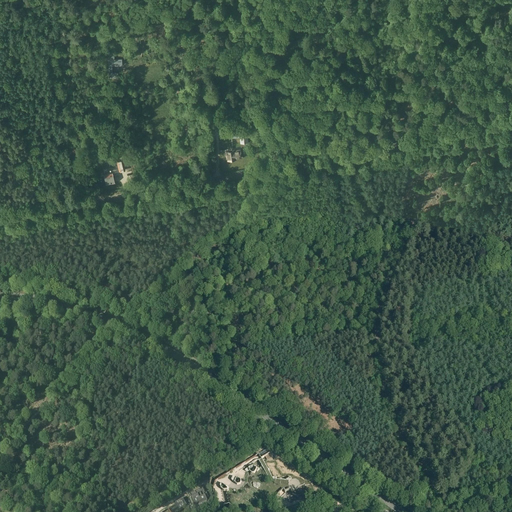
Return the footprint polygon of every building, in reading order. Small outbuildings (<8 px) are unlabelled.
[(121,59),(108,60),(109,78),(118,77),(117,72),(112,72),(112,65),(122,65),(121,59)] [(248,142),(247,132),(231,133),(231,138),(239,138),(240,143),(248,142)] [(229,151),(226,151),(227,160),(236,159),(236,158),(241,157),(240,150),(235,151),(235,150),(232,150),(229,150),(229,151)] [(125,170),(122,159),(116,161),(119,171),(125,170)] [(115,182),(114,179),(112,173),(104,175),(102,175),(104,185),(106,184),(115,182)] [(190,498),(190,499),(194,507),(206,502),(207,501),(204,495),(204,496),(203,494),(204,494),(204,493),(202,488),(190,494),(190,495),(191,497),(190,498)] [(182,498),(175,503),(176,505),(179,510),(186,505),(182,498)]
